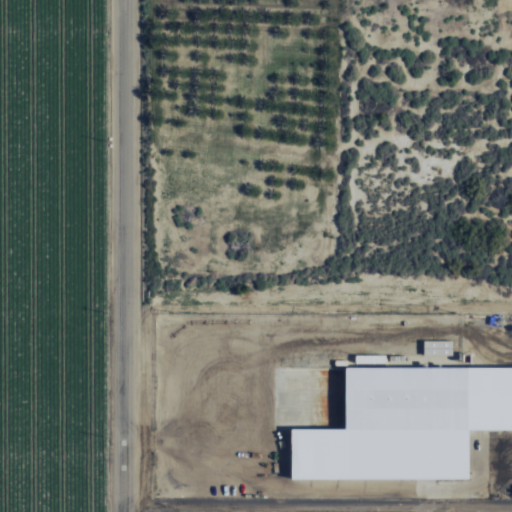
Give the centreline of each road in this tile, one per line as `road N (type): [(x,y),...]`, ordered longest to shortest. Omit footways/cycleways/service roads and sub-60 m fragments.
road 1 (track): [(106,511),(106,0)]
road 2 (residential): [(124,0),(124,511)]
